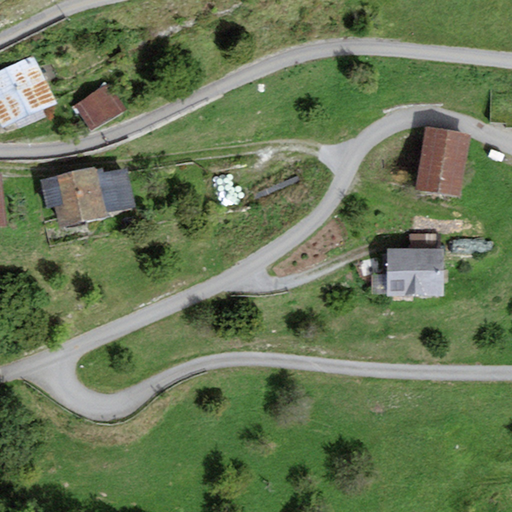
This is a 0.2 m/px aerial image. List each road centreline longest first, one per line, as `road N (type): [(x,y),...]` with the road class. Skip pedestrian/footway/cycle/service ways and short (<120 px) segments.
road 1 (residential): [(511,374),(230,359),(104,406),(73,394),(48,360),(276,249),(314,220),(367,142),(397,120),(442,119),(511,143)]
road 2 (unclassified): [(511,61),(328,48),(261,67),(79,145),(0,152)]
